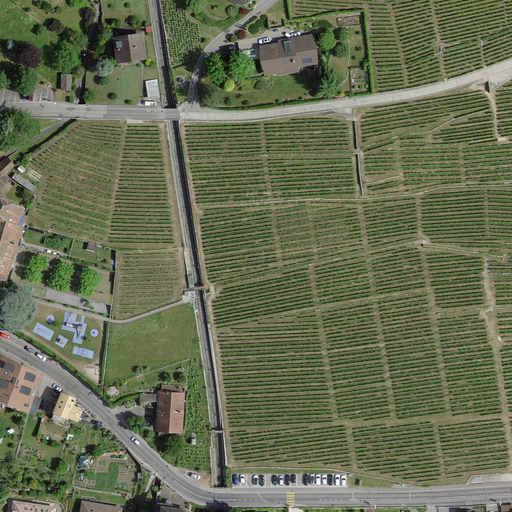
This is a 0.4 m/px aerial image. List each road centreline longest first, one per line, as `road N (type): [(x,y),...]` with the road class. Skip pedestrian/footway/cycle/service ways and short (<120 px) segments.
road 1 (tertiary): [(0,340),(50,368),(157,466),(204,497),(511,493)]
road 2 (track): [(511,63),(424,94),(241,117),(194,113)]
road 3 (residential): [(0,110),(194,113)]
road 4 (residential): [(271,0),(202,60),(194,113)]
